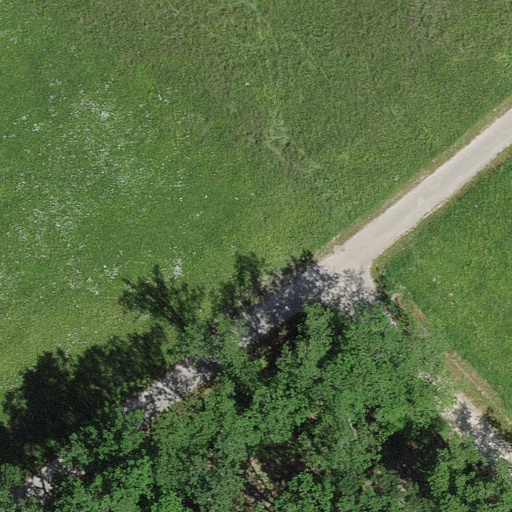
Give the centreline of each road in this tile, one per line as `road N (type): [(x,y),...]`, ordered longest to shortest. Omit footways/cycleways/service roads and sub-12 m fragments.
road 1 (unclassified): [(24,511),(511,126)]
road 2 (track): [(329,274),(511,473)]
